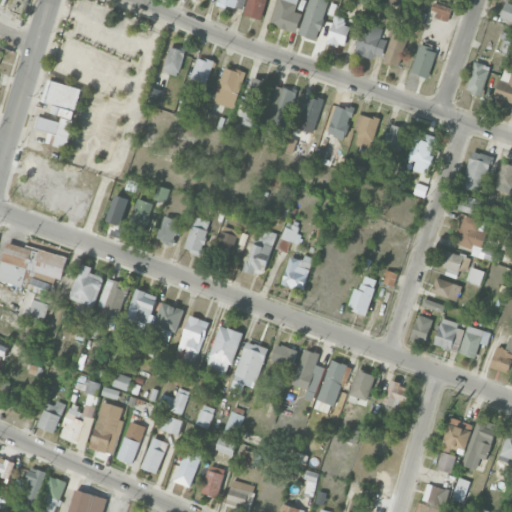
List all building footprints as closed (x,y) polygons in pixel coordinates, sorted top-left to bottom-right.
[(245,0),(219,0),(218,4),(243,10),(245,0)] [(263,19),(266,0),(246,0),(244,15),(263,19)] [(278,0),(271,24),(297,32),(303,13),(295,11),(298,0),(278,0)] [(318,39),(328,0),(308,0),(300,35),(318,39)] [(452,8),(434,2),(430,14),(448,19),(452,8)] [(511,3),(506,2),(500,18),(511,22),(511,3)] [(346,17),(336,14),(327,42),(344,48),(351,26),(343,24),(346,17)] [(382,59),(387,40),(381,38),(383,28),(363,23),(356,53),(382,59)] [(400,65),(408,34),(392,30),(385,61),(400,65)] [(499,50),(508,52),(511,34),(503,32),(499,50)] [(437,49),(420,44),(411,72),(429,77),(437,49)] [(164,72),(180,75),(184,49),(168,46),(164,72)] [(214,61),(197,56),(190,79),(207,84),(214,61)] [(467,92),(483,96),(490,65),(473,61),(467,92)] [(245,72),(225,66),(214,102),(234,108),(245,72)] [(511,72),(501,70),(494,101),(511,104),(511,72)] [(236,115),(244,116),(242,124),(255,127),(266,80),(252,77),(247,97),(240,95),(236,115)] [(81,88),(47,80),(42,101),(53,104),(51,113),(74,118),(81,88)] [(298,90),(274,86),(268,121),(291,125),(298,90)] [(148,99),(160,103),(164,91),(152,87),(148,99)] [(313,133),(324,100),(309,94),(297,128),(313,133)] [(353,108),(335,104),(328,136),(320,135),(314,161),(326,164),(333,137),(345,140),(353,108)] [(359,130),(356,144),(371,148),(379,118),(358,113),(354,129),(359,130)] [(36,128),(48,131),(45,142),(65,148),(73,120),(61,117),(60,121),(39,116),(36,128)] [(401,150),(408,129),(392,123),(385,145),(401,150)] [(272,144),(278,130),(265,125),(259,140),(272,144)] [(413,170),(428,175),(435,155),(431,153),(437,137),(427,133),(426,136),(416,133),(407,158),(416,161),(413,170)] [(460,186),(480,193),(492,157),(473,150),(460,186)] [(509,193),(511,185),(511,163),(503,161),(494,187),(509,193)] [(166,202),(170,189),(158,185),(153,197),(166,202)] [(457,209),(479,216),(484,200),(462,194),(457,209)] [(129,229),(145,233),(152,202),(136,198),(129,229)] [(494,218),(495,205),(484,204),(483,217),(494,218)] [(481,220),(461,213),(455,234),(458,234),(455,244),(472,249),(471,254),(498,263),(501,253),(482,247),(486,231),(478,229),(481,220)] [(155,239),(172,245),(181,221),(164,215),(155,239)] [(377,219),(366,215),(363,225),(373,229),(377,219)] [(210,220),(194,216),(185,250),(201,254),(210,220)] [(290,242),(297,243),(301,226),(284,222),(277,249),(288,252),(290,242)] [(215,250),(232,255),(240,231),(222,225),(215,250)] [(276,233),(263,228),(258,243),(253,241),(245,270),(263,276),(276,233)] [(68,256),(7,241),(0,268),(0,280),(25,287),(30,270),(62,278),(68,256)] [(443,266),(467,272),(470,257),(446,251),(443,266)] [(291,256),(281,284),(303,291),(314,258),(304,255),(303,260),(291,256)] [(91,273),(92,267),(81,263),(71,299),(95,306),(104,277),(91,273)] [(467,281),(481,284),(484,270),(470,267),(467,281)] [(456,278),(458,272),(447,268),(445,275),(456,278)] [(394,286),(398,273),(387,269),(382,283),(394,286)] [(367,314),(378,280),(365,275),(360,290),(355,288),(348,308),(367,314)] [(51,297),(55,286),(33,277),(29,289),(51,297)] [(462,285),(436,277),(431,292),(457,300),(462,285)] [(103,315),(120,319),(128,284),(106,279),(100,306),(105,307),(103,315)] [(150,335),(157,317),(152,315),(158,296),(136,288),(124,325),(150,335)] [(42,296),(29,290),(20,312),(43,322),(50,304),(40,300),(42,296)] [(445,304),(424,298),(421,306),(443,312),(445,304)] [(170,340),(173,331),(177,333),(185,309),(163,302),(153,335),(170,340)] [(412,339),(427,342),(432,318),(417,314),(412,339)] [(209,321),(189,315),(178,349),(185,352),(183,359),(196,363),(209,321)] [(465,326),(442,319),(434,344),(457,351),(465,326)] [(243,332),(220,325),(207,367),(219,371),(221,366),(231,369),(243,332)] [(490,330),(465,326),(461,354),(477,357),(479,343),(488,345),(490,330)] [(496,345),(491,368),(511,372),(511,368),(511,328),(507,348),(496,345)] [(233,380),(255,388),(268,348),(247,341),(233,380)] [(0,362),(3,356),(5,357),(9,347),(0,343),(0,362)] [(271,359),(292,367),(298,350),(277,343),(271,359)] [(320,353),(303,348),(292,384),(308,390),(320,353)] [(336,406),(350,366),(332,359),(317,399),(336,406)] [(350,395),(369,400),(375,374),(357,369),(350,395)] [(128,390),(132,377),(117,372),(113,386),(128,390)] [(103,383),(90,379),(82,409),(69,406),(60,438),(78,443),(77,447),(85,450),(103,383)] [(385,404),(405,408),(409,385),(389,381),(385,404)] [(120,391),(104,386),(102,394),(118,399),(120,391)] [(175,398),(162,393),(158,406),(181,414),(189,391),(179,388),(175,398)] [(55,405),(46,402),(38,427),(56,433),(65,403),(57,401),(55,405)] [(124,420),(120,419),(124,407),(104,401),(89,447),(113,454),(124,420)] [(215,409),(203,404),(196,423),(208,428),(215,409)] [(244,415),(231,411),(223,433),(237,437),(244,415)] [(442,446),(464,453),(473,424),(450,417),(442,446)] [(480,457),(488,460),(499,424),(477,417),(463,466),(477,470),(480,457)] [(166,430),(179,433),(181,423),(169,420),(166,430)] [(119,459),(135,463),(144,425),(128,421),(119,459)] [(357,443),(361,430),(350,427),(346,441),(357,443)] [(511,460),(511,430),(509,429),(500,457),(511,460)] [(143,469),(159,473),(167,442),(151,437),(143,469)] [(215,450),(234,455),(237,442),(219,437),(215,450)] [(191,487),(204,450),(188,444),(174,481),(191,487)] [(260,466),(262,453),(244,450),(242,463),(260,466)] [(456,456),(442,452),(437,468),(451,473),(456,456)] [(15,462),(0,456),(0,473),(10,477),(15,462)] [(202,493),(218,497),(225,468),(208,465),(202,493)] [(45,471),(30,467),(26,482),(16,479),(13,491),(26,494),(24,502),(37,506),(45,471)] [(303,494),(313,496),(319,473),(309,471),(303,494)] [(54,511),(66,481),(52,476),(40,508),(51,511),(54,511)] [(452,498),(463,502),(471,481),(459,477),(452,498)] [(255,485),(233,479),(226,503),(248,509),(255,485)] [(423,501),(444,505),(447,488),(426,484),(423,501)] [(67,511),(102,511),(106,497),(73,489),(67,511)] [(315,503),(324,505),(327,493),(318,490),(315,503)] [(280,511),(299,511),(300,509),(283,503),(280,511)]
